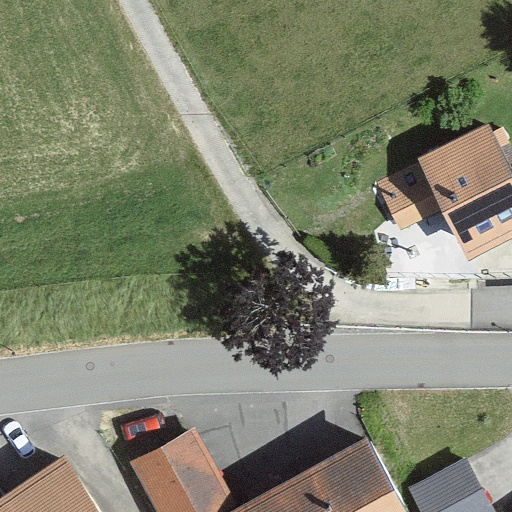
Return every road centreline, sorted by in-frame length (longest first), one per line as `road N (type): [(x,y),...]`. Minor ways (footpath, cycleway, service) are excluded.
road 1 (track): [(511,307),(348,304),(269,231),(144,0)]
road 2 (residential): [(511,360),(279,359),(0,384)]
